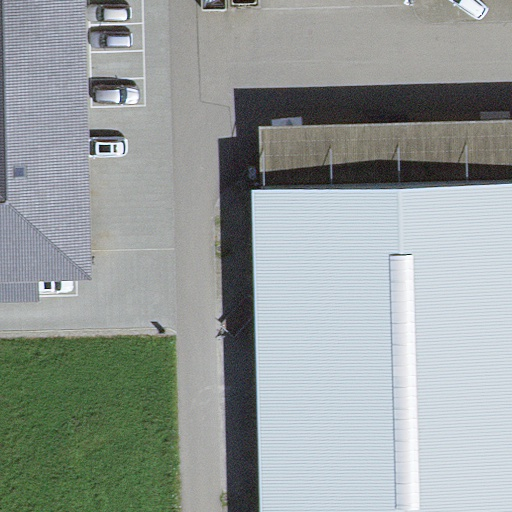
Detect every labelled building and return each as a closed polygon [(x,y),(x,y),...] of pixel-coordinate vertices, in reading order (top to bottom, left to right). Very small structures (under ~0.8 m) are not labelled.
[(0,0),(0,60),(4,61),(88,58),(86,0),(0,0)] [(0,60),(0,97),(89,96),(88,58),(4,61),(0,60)] [(0,282),(39,281),(93,280),(89,96),(0,97),(0,282)] [(511,120),(264,127),(265,187),(511,180),(511,120)] [(264,511),(511,511),(511,180),(265,187),(258,186),(264,511)] [(39,281),(0,282),(0,305),(39,305),(39,281)]
